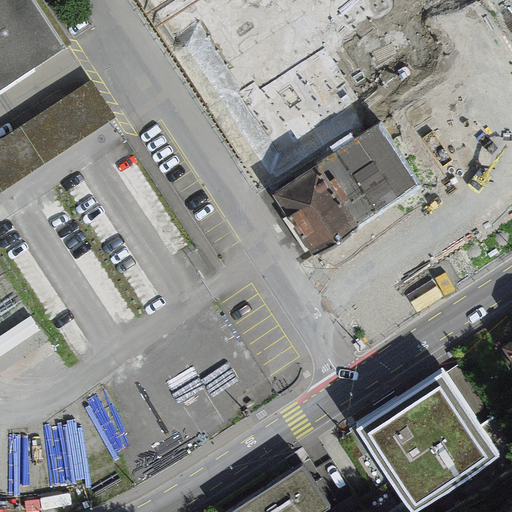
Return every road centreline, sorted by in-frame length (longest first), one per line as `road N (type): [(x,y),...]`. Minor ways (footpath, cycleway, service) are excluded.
road 1 (residential): [(347,388),(103,0)]
road 2 (residential): [(160,511),(347,388)]
road 3 (residential): [(347,388),(511,280)]
road 4 (unknown): [(19,203),(127,346)]
road 5 (unknown): [(98,158),(191,301)]
